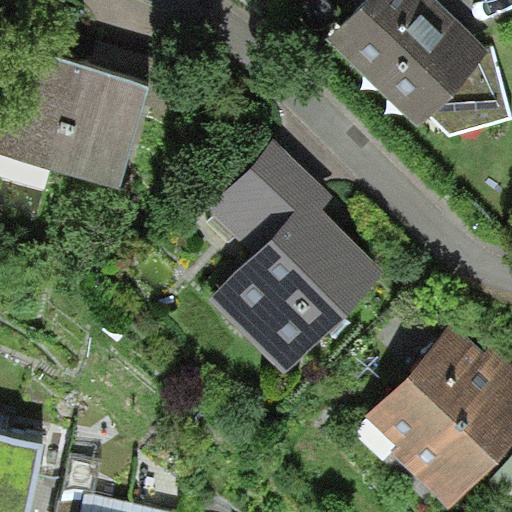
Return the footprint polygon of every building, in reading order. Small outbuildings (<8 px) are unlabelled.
[(353,0),(326,28),(414,118),(426,106),(448,128),(507,112),(488,44),(483,49),(433,0),(353,0)] [(0,95),(0,138),(122,170),(150,65),(101,52),(29,34),(22,57),(11,54),(0,95)] [(211,283),(286,356),(384,256),(325,199),(333,191),(270,130),(206,196),(252,241),(211,283)] [(392,443),(449,494),(511,423),(511,354),(491,336),(484,343),(450,312),(366,406),(399,436),(392,443)] [(0,511),(23,511),(42,426),(0,416),(0,511)]
